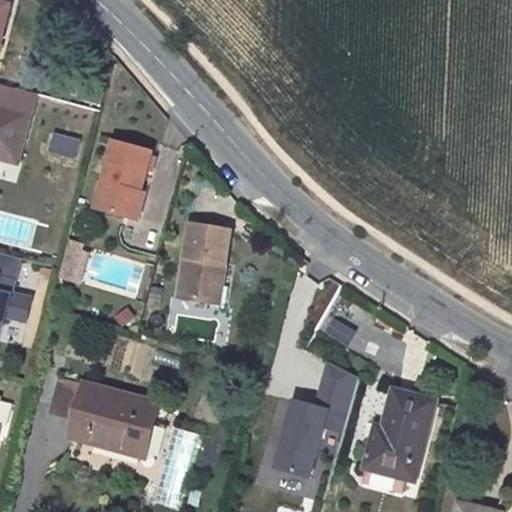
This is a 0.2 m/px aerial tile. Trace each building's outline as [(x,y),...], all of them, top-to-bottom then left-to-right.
[(25,119),(0,111),(0,165),(10,169),(25,119)] [(80,159),(85,141),(52,133),(48,151),(80,159)] [(147,172),(112,163),(92,230),(135,242),(144,216),(136,213),(147,172)] [(225,238),(185,232),(176,306),(205,311),(215,313),(221,313),(224,296),(217,296),(225,238)] [(73,240),(64,279),(84,283),(93,245),(73,240)] [(15,263),(0,259),(0,327),(2,321),(23,327),(28,304),(7,299),(15,263)] [(360,379),(330,368),(322,399),(330,401),(327,411),(320,409),(297,404),(281,472),(315,480),(328,429),(347,434),(355,403),(360,379)] [(372,432),(362,465),(406,476),(414,446),(427,397),(393,389),(382,434),(372,432)] [(86,391),(67,470),(163,493),(177,434),(154,428),(159,410),(86,391)] [(420,448),(433,399),(427,397),(414,446),(420,448)] [(330,401),(322,399),(320,409),(327,411),(330,401)] [(455,498),(451,511),(491,511),(493,508),(455,498)]
